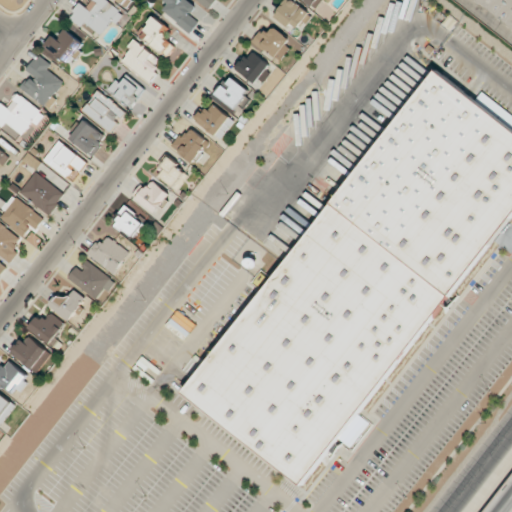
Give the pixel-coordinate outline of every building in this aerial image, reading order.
[(91,0),(86,7),(81,3),(69,17),(81,27),(85,22),(101,35),(112,21),(116,24),(124,14),(106,0),(91,0)] [(190,33),(198,21),(189,15),(197,5),(189,0),(166,0),(159,11),(190,33)] [(197,0),(209,9),(215,0),(197,0)] [(310,13),(292,0),(286,0),(276,14),(296,31),(310,13)] [(303,0),(315,8),(319,0),(303,0)] [(511,29),(474,0),(511,0),(511,29)] [(167,57),(176,46),(164,37),(170,29),(155,17),(140,36),(167,57)] [(281,59),(293,39),(273,27),(269,32),(262,27),(253,43),(281,59)] [(45,47),(69,63),(84,42),(64,28),(58,38),(53,34),(45,47)] [(163,61),(135,40),(121,60),(149,81),(163,61)] [(236,67),(255,84),(259,78),(264,82),(274,71),(250,50),(236,67)] [(48,69),(51,64),(39,54),(26,71),(31,75),(21,88),(45,107),(64,82),(48,69)] [(435,70),(511,130),(511,218),(357,413),(371,424),(350,450),(336,439),(297,488),(178,393),(435,70)] [(132,108),(146,89),(128,76),(122,84),(115,79),(107,90),(132,108)] [(217,95),(236,109),(250,90),(231,76),(217,95)] [(83,110),(110,131),(126,112),(98,90),(83,110)] [(2,103),(0,105),(0,124),(3,126),(6,123),(24,135),(33,121),(38,124),(46,113),(17,94),(8,107),(2,103)] [(221,140),(236,121),(212,102),(197,120),(221,140)] [(70,141),(95,155),(106,134),(82,120),(70,141)] [(209,140),(189,127),(183,136),(180,134),(171,146),(195,162),(209,140)] [(0,164),(8,153),(0,147),(0,164)] [(156,171),(178,190),(190,175),(168,157),(156,171)] [(66,193),(35,172),(20,194),(51,215),(66,193)] [(137,198),(155,213),(170,194),(152,180),(137,198)] [(0,218),(24,235),(31,225),(37,229),(45,218),(16,197),(0,218)] [(114,223),(134,238),(146,223),(126,208),(114,223)] [(0,255),(9,261),(24,239),(0,223),(0,255)] [(113,274),(130,253),(109,236),(103,244),(98,240),(87,254),(113,274)] [(76,267),(68,279),(97,299),(104,288),(110,291),(116,281),(86,261),(80,270),(76,267)] [(72,320),(85,298),(63,285),(51,307),(72,320)] [(66,324),(51,313),(46,320),(39,315),(29,328),(51,344),(66,324)] [(12,352),(37,373),(53,354),(27,333),(12,352)] [(0,382),(13,393),(28,375),(9,359),(0,369),(0,382)] [(17,404),(0,392),(0,422),(3,424),(17,404)]
